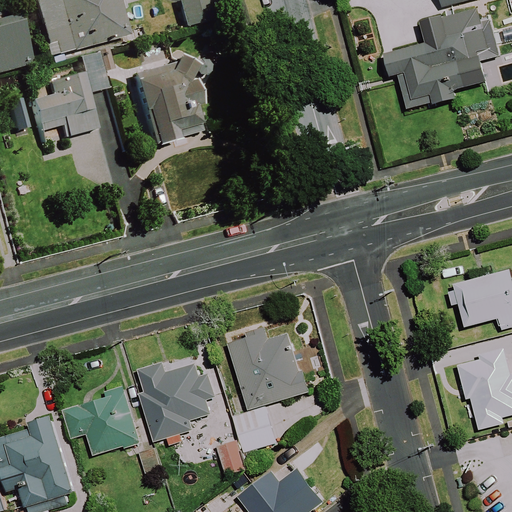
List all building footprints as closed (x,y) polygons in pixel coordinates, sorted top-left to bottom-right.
[(125,37),(113,0),(37,0),(31,2),(49,60),(125,37)] [(203,26),(198,0),(191,0),(177,3),(183,30),(203,26)] [(436,0),(439,11),(484,0),(436,0)] [(18,20),(0,24),(0,69),(30,61),(18,20)] [(423,30),(428,50),(385,60),(390,84),(399,82),(406,112),(456,101),(454,94),(475,89),(464,42),(460,22),(423,30)] [(104,93),(95,55),(75,60),(78,73),(46,81),(50,97),(28,102),(36,134),(59,129),(62,141),(94,133),(85,98),(104,93)] [(202,133),(183,65),(131,79),(151,151),(177,144),(176,140),(202,133)] [(455,292),(448,294),(451,307),(459,306),(465,330),(497,322),(500,332),(511,328),(511,274),(511,272),(454,287),(455,292)] [(266,406),(301,395),(280,328),(226,345),(247,412),(266,406)] [(503,419),(511,417),(511,377),(510,378),(504,350),(477,356),(479,362),(458,367),(466,401),(471,400),(479,432),(505,426),(503,419)] [(190,423),(213,417),(208,403),(217,400),(209,375),(199,378),(194,360),(169,368),(168,364),(139,373),(145,394),(140,395),(155,445),(168,441),(170,448),(183,444),(181,437),(193,433),(190,423)] [(141,445),(125,388),(103,394),(105,400),(63,412),(73,448),(89,443),(93,459),(141,445)] [(247,412),(233,416),(245,455),(278,444),(266,406),(247,412)] [(27,511),(30,511),(56,511),(72,507),(69,499),(78,496),(55,421),(0,437),(0,465),(9,495),(21,491),(27,511)] [(244,472),(236,445),(218,450),(226,477),(244,472)] [(313,511),(324,504),(298,470),(279,485),(271,474),(239,499),(249,511),(313,511)]
